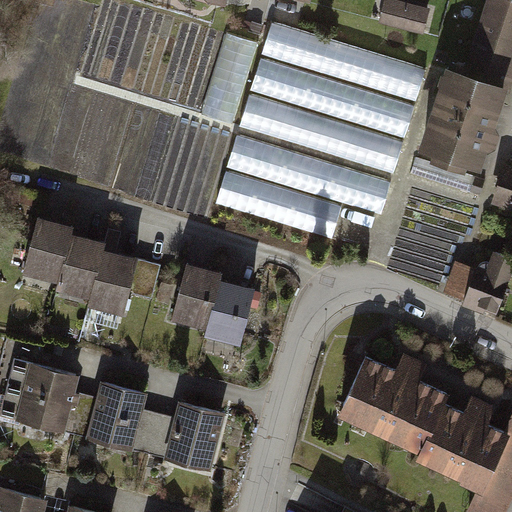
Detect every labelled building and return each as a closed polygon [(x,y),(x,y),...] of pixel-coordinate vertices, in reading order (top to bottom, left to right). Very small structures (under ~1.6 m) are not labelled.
[(192,0),(227,10),(229,0),(192,0)] [(423,39),(432,11),(398,0),(383,0),(376,24),(423,39)] [(511,0),(489,0),(467,73),(511,86),(511,0)] [(400,175),(427,81),(265,34),(237,128),(400,175)] [(511,87),(453,70),(427,159),(485,176),(511,87)] [(98,181),(205,212),(221,159),(216,157),(220,145),(163,129),(157,151),(131,143),(121,174),(102,169),(98,181)] [(511,168),(504,166),(491,209),(511,215),(511,168)] [(75,230),(41,221),(27,276),(62,284),(73,238),(75,230)] [(107,246),(73,238),(62,284),(60,292),(94,300),(106,253),(107,246)] [(441,306),(495,325),(511,275),(511,260),(486,251),(480,270),(456,262),(441,306)] [(140,262),(106,253),(94,300),(93,306),(127,315),(140,262)] [(226,275),(193,266),(177,326),(210,335),(224,283),(226,275)] [(258,293),(224,283),(210,335),(208,340),(243,350),(258,293)] [(397,373),(368,360),(342,419),(420,454),(442,405),(447,395),(422,384),(430,367),(405,356),(397,373)] [(78,381),(34,369),(18,426),(62,438),(78,381)] [(151,398),(106,385),(89,444),(134,456),(151,398)] [(466,416),(442,405),(420,454),(415,465),(479,494),(506,434),(489,426),(497,409),(474,399),(466,416)] [(229,418),(183,406),(168,463),(214,475),(229,418)] [(506,511),(511,500),(511,421),(506,434),(479,494),(470,511),(506,511)] [(46,511),(49,502),(3,491),(0,505),(0,511),(46,511)]
